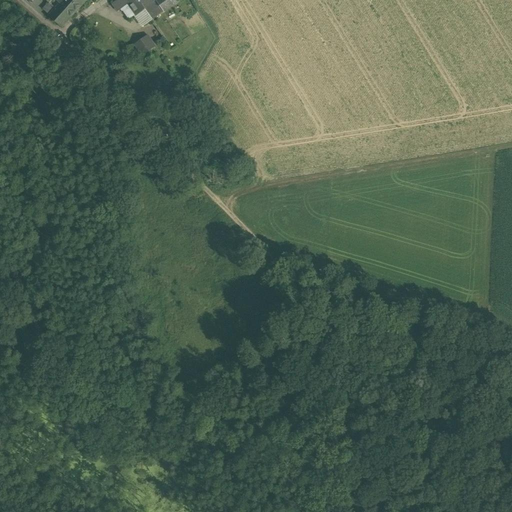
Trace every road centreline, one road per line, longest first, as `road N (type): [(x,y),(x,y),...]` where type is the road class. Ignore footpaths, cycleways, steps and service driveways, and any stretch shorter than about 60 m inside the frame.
road 1 (unclassified): [(331,511),(325,477),(344,376),(336,352),(212,191),(61,33)]
road 2 (track): [(511,148),(212,191)]
road 3 (track): [(272,262),(431,298),(511,339)]
road 4 (track): [(330,454),(382,435),(437,432),(511,404)]
